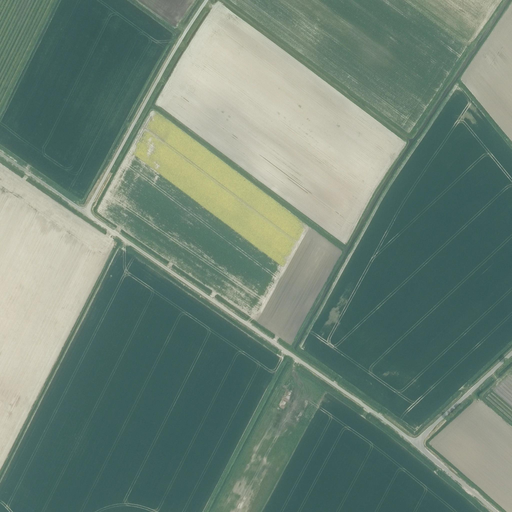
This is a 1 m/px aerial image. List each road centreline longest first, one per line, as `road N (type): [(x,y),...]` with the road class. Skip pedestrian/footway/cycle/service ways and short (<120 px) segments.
road 1 (unclassified): [(415,444),(86,211)]
road 2 (unclassified): [(86,211),(206,0)]
road 3 (unclassified): [(415,444),(511,353)]
